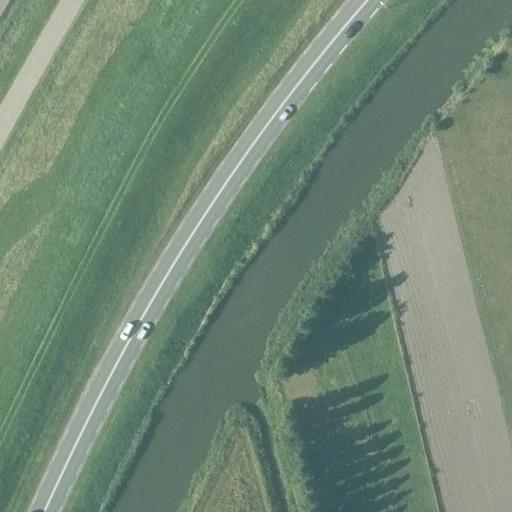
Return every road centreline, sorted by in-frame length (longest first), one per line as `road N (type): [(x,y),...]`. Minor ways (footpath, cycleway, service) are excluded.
road 1 (primary): [(45,511),(197,227),(369,0)]
road 2 (unclassified): [(0,128),(74,0)]
